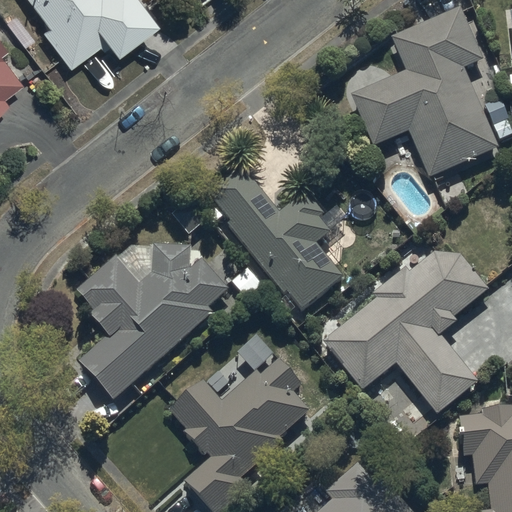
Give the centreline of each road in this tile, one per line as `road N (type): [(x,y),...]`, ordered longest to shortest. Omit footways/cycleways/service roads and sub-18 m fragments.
road 1 (residential): [(0,257),(323,0)]
road 2 (residential): [(86,511),(0,407)]
